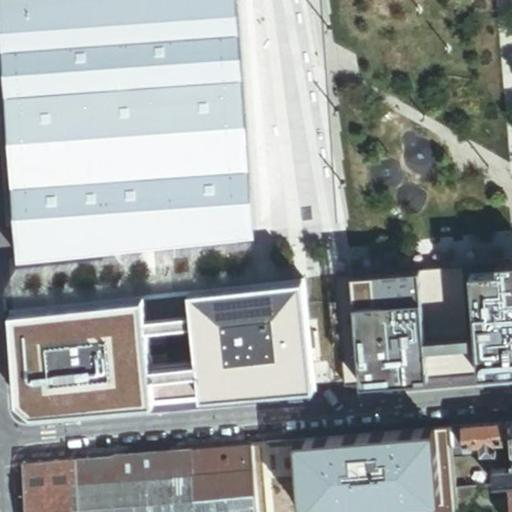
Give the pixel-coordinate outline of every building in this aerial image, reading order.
[(260,243),(241,0),(8,0),(28,261),(260,243)] [(511,261),(480,264),(487,328),(492,374),(511,372),(511,261)] [(422,269),(343,275),(353,385),(432,378),(429,335),(422,269)] [(319,388),(309,278),(289,280),(15,304),(23,400),(37,411),(319,388)] [(453,332),(429,335),(432,378),(492,374),(487,328),(453,332)] [(496,444),(511,442),(511,422),(495,423),(496,444)] [(484,455),(497,454),(496,444),(495,423),(464,426),(464,427),(466,447),(483,445),(484,454),(484,455)] [(456,456),(484,454),(483,445),(466,447),(464,427),(454,428),(456,456)] [(454,428),(253,443),(259,511),(400,511),(460,508),(458,495),(458,487),(457,477),(454,428)] [(259,511),(253,443),(53,460),(57,511),(259,511)] [(57,511),(53,460),(25,462),(28,511),(57,511)] [(511,464),(511,470),(509,472),(505,468),(496,469),(497,484),(511,482),(511,464)] [(497,484),(496,469),(488,470),(488,474),(489,485),(497,484)] [(488,474),(457,477),(458,487),(478,486),(489,485),(488,474)] [(479,493),(478,486),(458,487),(458,495),(479,493)] [(458,495),(460,508),(468,507),(479,496),(479,493),(458,495)]
